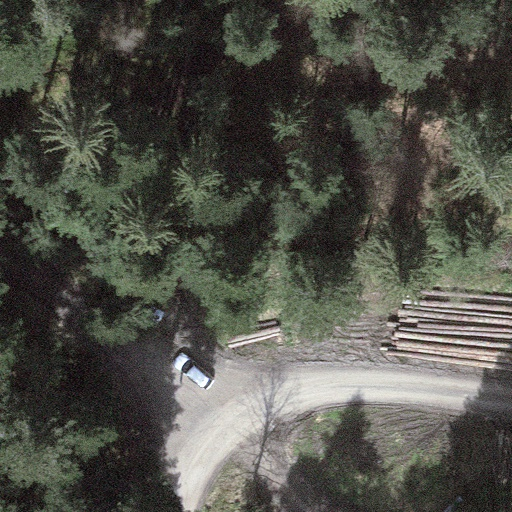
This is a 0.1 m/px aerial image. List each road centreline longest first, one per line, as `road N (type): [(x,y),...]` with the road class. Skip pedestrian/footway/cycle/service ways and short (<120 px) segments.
road 1 (track): [(511,397),(374,381),(320,385),(279,395),(224,436)]
road 2 (track): [(0,247),(224,436)]
